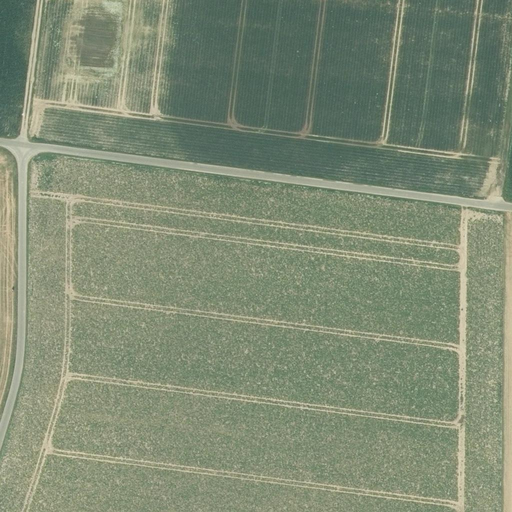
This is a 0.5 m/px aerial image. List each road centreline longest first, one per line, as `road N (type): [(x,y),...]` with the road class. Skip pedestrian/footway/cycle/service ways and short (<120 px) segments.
road 1 (unclassified): [(511,206),(22,144)]
road 2 (unclassified): [(22,144),(20,367),(0,435)]
road 3 (track): [(39,0),(22,144)]
